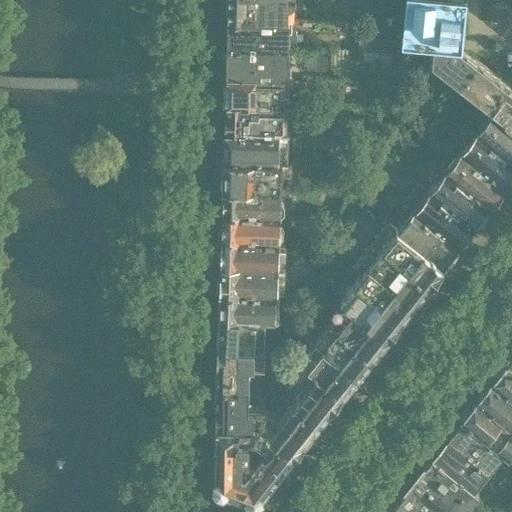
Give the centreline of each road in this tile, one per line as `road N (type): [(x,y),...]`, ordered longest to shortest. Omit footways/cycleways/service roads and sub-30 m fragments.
road 1 (residential): [(181,511),(196,0)]
road 2 (residential): [(303,511),(511,251)]
